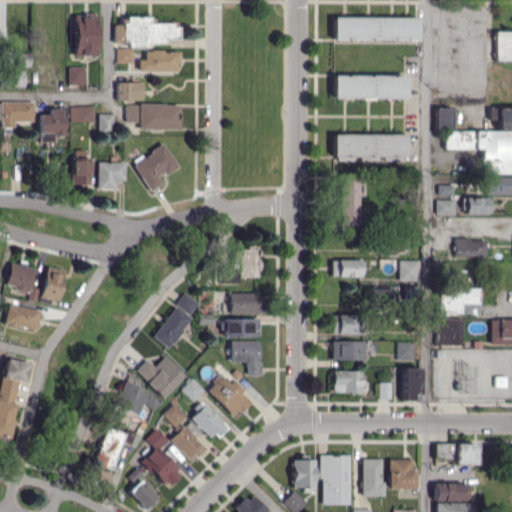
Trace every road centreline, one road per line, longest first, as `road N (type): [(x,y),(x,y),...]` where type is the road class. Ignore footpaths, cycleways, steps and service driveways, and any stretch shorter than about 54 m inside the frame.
road 1 (residential): [(296,0),(297,421)]
road 2 (residential): [(248,204),(115,349),(49,511)]
road 3 (residential): [(0,224),(105,252),(214,208),(296,202)]
road 4 (residential): [(114,249),(44,354),(3,511)]
road 5 (residential): [(297,421),(511,417)]
road 6 (residential): [(213,0),(214,208)]
road 7 (residential): [(107,511),(0,471),(5,508),(21,511)]
road 8 (residential): [(0,199),(144,232)]
road 9 (residential): [(297,421),(275,429),(189,511)]
